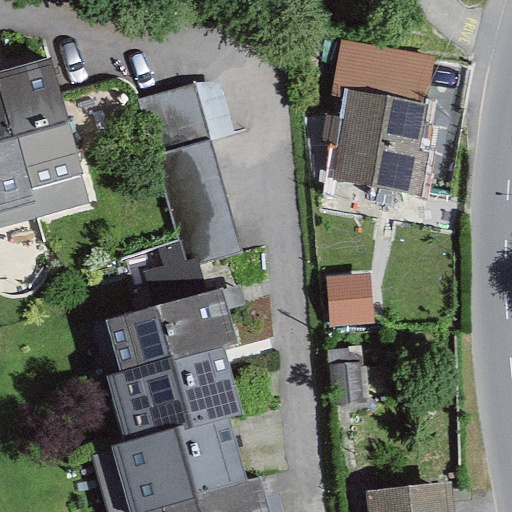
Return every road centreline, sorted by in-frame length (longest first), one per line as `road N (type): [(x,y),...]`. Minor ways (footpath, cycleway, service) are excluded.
road 1 (residential): [(0,11),(217,56),(274,106),(310,511)]
road 2 (tertiary): [(511,147),(511,354)]
